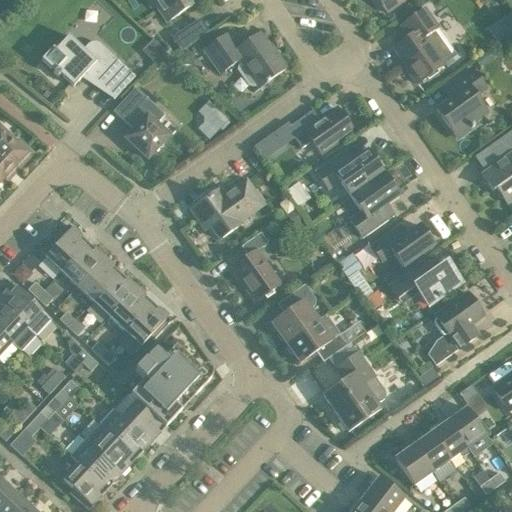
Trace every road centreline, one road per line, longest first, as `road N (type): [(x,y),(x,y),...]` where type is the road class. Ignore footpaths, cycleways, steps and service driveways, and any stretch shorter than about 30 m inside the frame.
road 1 (residential): [(511,283),(356,61)]
road 2 (residential): [(326,82),(137,220)]
road 3 (unclassified): [(249,382),(137,220)]
road 4 (unclassified): [(0,231),(64,162),(137,220)]
road 5 (residential): [(134,511),(249,382)]
